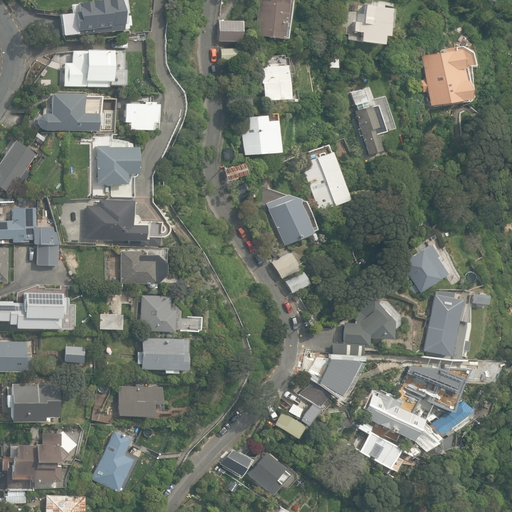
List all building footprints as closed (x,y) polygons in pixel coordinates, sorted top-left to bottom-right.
[(59,15),(61,34),(127,29),(127,25),(128,24),(127,14),(125,15),(125,11),(121,11),(119,0),(77,0),(76,0),(76,10),(73,10),(73,14),(59,15)] [(257,1),(252,36),(281,40),(287,0),(268,0),(268,3),(257,1)] [(348,40),(378,45),(380,36),(384,37),(388,9),(363,5),(359,31),(350,29),(348,40)] [(217,41),(238,41),(238,21),(218,21),(217,41)] [(63,64),(63,86),(107,87),(107,85),(123,85),(123,70),(113,70),(113,53),(110,53),(110,51),(89,51),(89,48),(84,48),(84,51),(70,51),(70,64),(63,64)] [(219,49),(219,59),(238,59),(238,49),(219,49)] [(468,65),(465,50),(419,59),(423,80),(419,81),(420,88),(424,87),(429,109),(466,101),(470,96),(465,71),(468,65)] [(326,67),(336,68),(336,59),(327,59),(326,67)] [(267,65),(258,66),(258,77),(254,77),(254,86),(259,85),(259,99),(284,98),(283,64),(276,64),(276,63),(267,63),(267,65)] [(365,101),(362,90),(350,93),(354,105),(365,101)] [(226,93),(227,106),(248,105),(247,92),(226,93)] [(40,129),(45,131),(97,132),(97,113),(83,113),(83,95),(50,94),(50,113),(45,113),(40,115),(37,119),(37,124),(40,129)] [(141,104),(124,104),(124,122),(129,122),(129,129),(150,130),(150,123),(154,123),(154,105),(151,105),(151,102),(141,102),(141,104)] [(361,135),(367,155),(381,150),(376,134),(379,133),(371,105),(353,110),(359,128),(357,129),(359,136),(361,135)] [(240,126),(242,154),(274,152),(272,121),(263,121),(262,115),(241,117),(242,126),(240,126)] [(0,187),(8,193),(20,176),(26,180),(31,173),(25,168),(35,154),(14,140),(0,160),(0,187)] [(347,199),(325,145),(295,158),(317,211),(347,199)] [(106,146),(95,146),(95,183),(124,183),(124,173),(134,174),(134,148),(106,147),(106,146)] [(233,172),(237,184),(255,178),(251,166),(233,172)] [(284,195),(263,204),(281,246),(309,234),(296,202),(297,199),(284,195)] [(85,206),(84,240),(132,241),(132,245),(158,245),(159,238),(143,238),(143,224),(129,224),(130,201),(97,200),(97,206),(85,206)] [(33,243),(58,244),(55,230),(50,230),(50,226),(38,225),(38,215),(34,215),(34,208),(11,208),(11,216),(7,216),(7,221),(0,220),(0,238),(12,238),(12,242),(28,242),(27,239),(33,239),(33,243)] [(418,291),(445,272),(434,257),(436,255),(427,243),(389,269),(395,277),(401,274),(405,279),(408,277),(418,291)] [(35,248),(35,265),(57,265),(57,248),(35,248)] [(118,250),(119,283),(155,283),(164,275),(163,262),(155,254),(139,254),(139,250),(118,250)] [(269,260),(279,276),(295,266),(285,250),(269,260)] [(66,255),(73,270),(80,267),(74,251),(66,255)] [(282,280),(289,293),(306,283),(299,270),(282,280)] [(30,325),(61,327),(62,306),(52,305),(53,294),(23,293),(22,304),(11,303),(11,300),(0,299),(0,319),(8,320),(7,323),(19,324),(19,328),(30,328),(30,325)] [(472,293),(470,303),(481,305),(482,295),(472,293)] [(511,294),(500,293),(498,303),(511,305),(511,294)] [(138,330),(173,331),(174,310),(168,309),(169,296),(140,295),(138,330)] [(421,350),(446,355),(457,300),(433,295),(421,350)] [(333,353),(356,355),(357,345),(363,345),(364,337),(388,339),(388,329),(396,324),(397,314),(384,300),(366,299),(356,307),(356,312),(349,311),(348,322),(341,322),(340,343),(334,342),(333,353)] [(120,314),(99,314),(99,329),(120,329),(120,314)] [(163,372),(176,373),(176,369),(185,369),(186,339),(141,338),(140,351),(137,351),(137,359),(140,359),(140,369),(163,369),(163,372)] [(32,371),(32,357),(24,357),(24,342),(0,341),(0,371),(24,372),(24,370),(32,371)] [(428,368),(437,373),(442,364),(425,356),(421,365),(424,366),(423,368),(427,370),(428,368)] [(310,366),(332,379),(342,362),(316,357),(310,366)] [(327,390),(310,378),(287,410),(301,420),(308,411),(310,412),(327,390)] [(44,422),(49,422),(49,416),(59,416),(59,384),(10,384),(10,394),(5,394),(6,406),(9,406),(9,417),(10,417),(10,421),(44,421),(44,422)] [(117,414),(150,415),(150,402),(159,403),(159,386),(117,386),(117,414)] [(363,415),(405,435),(414,416),(391,405),(393,400),(375,391),(363,415)] [(89,419),(98,422),(100,412),(92,409),(89,419)] [(272,424),(291,436),(299,425),(280,412),(272,424)] [(398,445),(355,423),(344,443),(387,465),(398,445)] [(89,478),(121,492),(137,457),(126,452),(129,447),(125,445),(129,438),(112,430),(89,478)] [(59,433),(40,432),(40,443),(14,443),(14,446),(9,446),(9,460),(6,460),(6,490),(35,490),(35,480),(59,481),(59,462),(67,454),(59,447),(59,433)] [(219,460),(236,472),(246,456),(231,447),(219,460)] [(263,449),(244,471),(269,492),(288,471),(263,449)] [(4,491),(4,503),(23,503),(24,492),(4,491)] [(44,511),(87,511),(88,511),(83,511),(83,495),(45,494),(44,511)]
